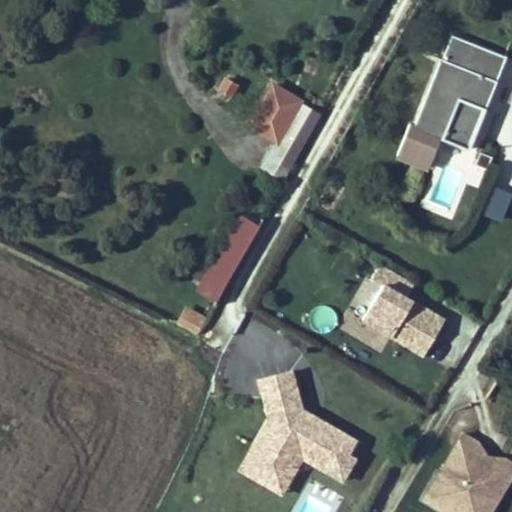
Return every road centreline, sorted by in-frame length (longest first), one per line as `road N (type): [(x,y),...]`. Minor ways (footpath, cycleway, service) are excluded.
road 1 (unknown): [(427,0),(260,322),(257,370)]
road 2 (unknown): [(511,270),(489,324),(483,435)]
